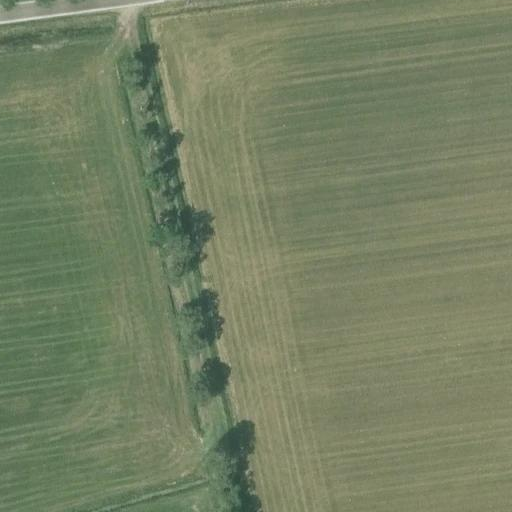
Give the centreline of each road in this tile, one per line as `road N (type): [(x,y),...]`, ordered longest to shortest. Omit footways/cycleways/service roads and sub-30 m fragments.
road 1 (track): [(117,1),(229,511)]
road 2 (unclassified): [(0,17),(129,0)]
